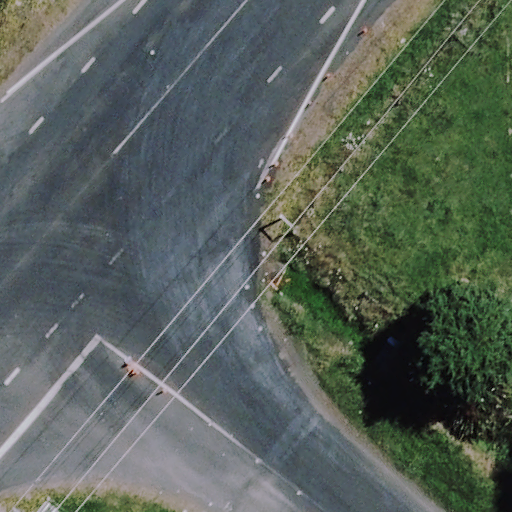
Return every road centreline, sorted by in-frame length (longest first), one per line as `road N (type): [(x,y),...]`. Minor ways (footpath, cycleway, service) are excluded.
road 1 (unclassified): [(322,511),(7,274)]
road 2 (secondary): [(7,274),(245,0)]
